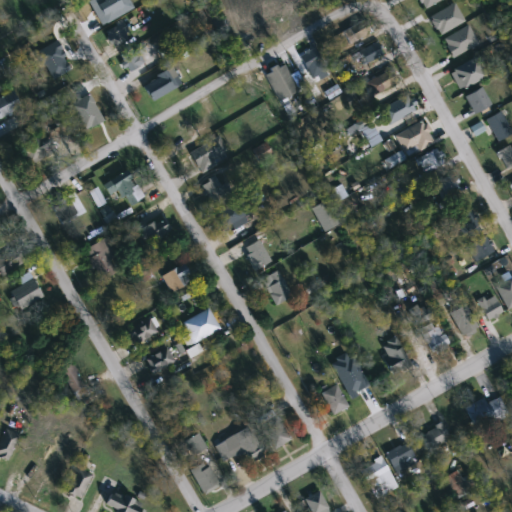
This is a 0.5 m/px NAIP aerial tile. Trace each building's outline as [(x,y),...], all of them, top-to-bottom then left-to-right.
[(102,26),(88,1),(89,0),(128,0),(133,8),(102,26)] [(341,32),(363,20),(370,33),(348,45),(341,32)] [(125,25),(137,40),(119,54),(107,39),(125,25)] [(382,55),(366,64),(359,52),(376,43),(382,55)] [(146,59),(127,73),(118,60),(137,47),(146,59)] [(314,83),(299,56),(315,47),(329,74),(314,83)] [(486,75),(461,91),(449,73),(475,56),(486,75)] [(266,72),(285,63),(298,92),(278,101),(266,72)] [(374,81),(389,69),(398,80),(383,92),(374,81)] [(178,88),(150,100),(143,82),(171,70),(178,88)] [(491,105),(472,115),(463,98),(481,88),(491,105)] [(0,97),(14,92),(20,110),(0,117),(0,97)] [(65,105),(82,94),(95,115),(78,125),(65,105)] [(415,111),(401,118),(393,104),(407,96),(415,111)] [(166,128),(201,112),(212,136),(176,151),(166,128)] [(511,135),(495,142),(486,119),(502,112),(511,135)] [(407,132),(422,121),(431,133),(416,144),(407,132)] [(23,154),(49,141),(55,154),(29,167),(23,154)] [(214,156),(216,168),(196,171),(192,147),(221,143),(223,155),(214,156)] [(511,168),(506,171),(497,152),(510,146),(511,150),(511,168)] [(417,159),(438,148),(446,163),(425,174),(417,159)] [(433,184),(451,174),(459,190),(442,199),(433,184)] [(143,197),(135,202),(137,204),(129,210),(113,185),(129,175),(143,197)] [(200,186),(213,177),(227,197),(213,206),(200,186)] [(51,206),(74,193),(84,213),(61,225),(51,206)] [(218,214),(241,200),(252,219),(229,232),(218,214)] [(310,210),(324,201),(339,223),(325,232),(310,210)] [(465,234),(457,218),(470,211),(479,226),(465,234)] [(143,250),(134,234),(161,218),(170,234),(143,250)] [(475,260),(468,248),(483,239),(490,251),(475,260)] [(100,281),(85,250),(104,240),(119,272),(100,281)] [(243,250),(258,240),(271,261),(257,271),(243,250)] [(0,272),(0,253),(18,253),(18,272),(0,272)] [(161,277),(184,264),(193,281),(170,294),(161,277)] [(507,280),(505,276),(511,270),(511,308),(508,311),(495,287),(507,280)] [(291,298),(275,306),(262,279),(278,271),(291,298)] [(9,298),(24,278),(41,290),(27,311),(9,298)] [(474,311),(479,309),(476,303),(492,295),(502,314),(481,325),(474,311)] [(462,338),(449,314),(464,306),(477,329),(462,338)] [(184,322),(207,308),(219,328),(196,342),(184,322)] [(138,346),(129,335),(148,319),(158,331),(138,346)] [(418,331),(433,321),(450,346),(434,356),(418,331)] [(409,368),(390,376),(378,344),(397,337),(409,368)] [(154,375),(145,361),(165,348),(175,362),(154,375)] [(86,393),(73,399),(59,371),(72,364),(86,393)] [(320,393),(337,385),(348,408),(332,416),(320,393)] [(499,398),(509,416),(478,433),(464,408),(483,398),(486,405),(499,398)] [(271,450),(259,423),(278,415),(290,442),(271,450)] [(430,452),(420,436),(440,424),(450,439),(430,452)] [(253,462),(244,451),(226,465),(215,450),(245,427),(265,453),(253,462)] [(0,457),(0,438),(5,429),(18,436),(5,460),(0,457)] [(205,448),(194,456),(185,442),(197,435),(205,448)] [(385,453),(407,442),(417,462),(395,473),(385,453)] [(66,473),(59,486),(34,472),(42,458),(66,473)] [(376,499),(360,470),(381,459),(397,487),(376,499)] [(203,495),(190,471),(206,462),(219,486),(203,495)] [(79,500),(65,493),(78,468),(92,476),(79,500)] [(461,497),(447,497),(447,476),(461,476),(461,497)] [(119,511),(104,506),(111,491),(141,503),(139,510),(144,511),(119,511)] [(329,511),(309,511),(304,500),(319,492),(329,511)]
